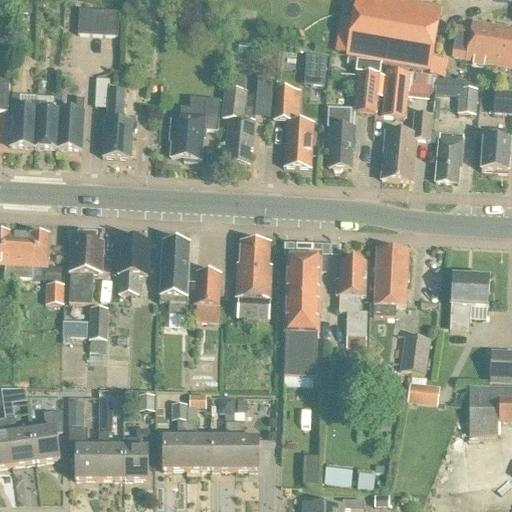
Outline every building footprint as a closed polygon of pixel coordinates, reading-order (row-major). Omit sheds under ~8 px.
[(430,75),(441,12),(373,0),(356,0),(346,61),(430,75)] [(31,19),(32,5),(17,5),(16,18),(31,19)] [(119,17),(79,15),(78,40),(117,42),(119,17)] [(511,32),(472,25),(465,64),(511,72),(511,32)] [(307,61),(306,73),(312,74),(311,91),(324,92),(325,75),(326,62),(307,61)] [(385,69),(358,67),(357,78),(359,78),(355,118),(375,120),(378,95),(383,96),(385,69)] [(410,72),(386,70),(381,123),(405,125),(406,121),(407,104),(407,100),(409,79),(410,72)] [(135,140),(136,124),(123,123),(125,95),(109,94),(110,85),(97,84),(95,112),(108,113),(107,126),(105,126),(103,162),(131,164),(132,140),(135,140)] [(460,93),(461,85),(436,84),(435,100),(459,102),(460,93)] [(0,116),(7,117),(9,87),(0,86),(0,116)] [(272,99),(273,89),(258,88),(256,98),(272,99)] [(475,121),(477,95),(460,93),(459,102),(458,119),(475,121)] [(311,174),(314,128),(297,127),(297,122),(293,122),(294,95),(276,94),(274,126),(286,127),(284,173),(311,174)] [(253,154),(255,127),(244,126),(246,97),(226,95),(223,124),(229,125),(227,153),(228,153),(227,169),(249,171),(251,155),(253,154)] [(511,119),(511,97),(495,96),(494,118),(511,119)] [(35,155),(38,114),(21,113),(21,101),(14,101),(11,154),(35,155)] [(197,165),(202,165),(204,135),(218,136),(220,105),(191,103),(190,113),(182,112),(181,126),(172,125),(170,146),(172,146),(171,162),(184,164),(184,167),(196,168),(197,165)] [(59,157),(62,116),(62,104),(55,104),(54,115),(38,114),(35,155),(59,157)] [(77,117),(62,116),(59,157),(82,158),(85,105),(78,105),(77,117)] [(352,175),(353,158),(359,158),(361,133),(350,132),(351,114),(328,113),(327,132),(329,132),(328,157),(330,157),(329,174),(352,175)] [(412,188),(414,163),(416,148),(429,149),(431,121),(415,119),(413,139),(385,137),(381,185),(412,188)] [(509,178),(511,147),(505,146),(506,135),(490,134),(490,145),(483,145),(481,176),(509,178)] [(461,171),(464,139),(439,137),(435,188),(457,189),(459,172),(461,171)] [(19,283),(21,240),(0,238),(0,270),(6,270),(5,283),(19,283)] [(47,273),(49,241),(21,240),(19,283),(33,284),(34,272),(45,273),(47,273)] [(103,258),(104,243),(72,243),(70,278),(72,278),(70,307),(92,308),(94,279),(101,279),(100,258),(103,258)] [(146,281),(148,246),(120,245),(118,280),(120,280),(119,306),(131,307),(131,300),(138,301),(139,281),(146,281)] [(187,320),(191,247),(162,246),(159,308),(169,308),(168,319),(187,320)] [(270,324),(273,271),(269,271),(270,248),(242,247),(241,270),(237,270),(235,302),(239,303),(238,323),(270,324)] [(377,253),(374,309),(373,322),(396,323),(396,311),(405,312),(409,255),(377,253)] [(324,277),(325,256),(291,255),(291,263),(290,263),(284,382),(316,384),(317,337),(318,317),(321,317),(322,306),(319,307),(320,277),(324,277)] [(368,319),(359,319),(360,301),(365,301),(366,268),(341,267),(340,284),(336,284),(336,299),(340,299),(339,315),(348,315),(347,344),(367,344),(368,319)] [(63,289),(64,273),(47,273),(45,273),(44,288),(63,289)] [(220,327),(221,316),(218,316),(220,279),(197,278),(195,310),(198,310),(197,326),(220,327)] [(487,313),(489,283),(454,281),(450,334),(469,335),(471,312),(487,313)] [(47,291),(46,311),(63,312),(64,292),(47,291)] [(109,314),(91,313),(90,345),(108,346),(109,314)] [(90,342),(90,325),(65,325),(65,342),(90,342)] [(405,343),(400,376),(425,380),(430,346),(405,343)] [(511,391),(511,359),(492,358),(490,390),(511,391)] [(121,368),(120,389),(138,390),(139,368),(121,368)] [(438,409),(440,391),(411,388),(409,406),(438,409)] [(511,393),(470,393),(469,440),(499,440),(499,428),(511,428),(511,393)] [(138,417),(154,417),(154,401),(138,401),(138,417)] [(205,417),(206,401),(189,401),(189,416),(205,417)] [(218,420),(235,419),(235,403),(218,403),(218,420)] [(237,407),(237,419),(247,419),(247,407),(237,407)] [(111,427),(121,427),(121,409),(111,409),(111,427)] [(187,427),(187,410),(171,410),(171,427),(187,427)] [(49,435),(32,437),(36,469),(60,466),(54,417),(44,419),(45,428),(48,428),(49,435)] [(68,432),(85,432),(85,420),(68,420),(68,432)] [(36,469),(32,437),(15,439),(14,432),(16,432),(15,423),(6,424),(13,472),(36,469)] [(0,474),(13,472),(6,424),(0,424),(0,434),(1,441),(0,441),(0,474)] [(186,476),(188,428),(178,428),(178,437),(180,437),(180,444),(163,444),(162,476),(186,476)] [(210,477),(211,445),(194,445),(194,437),(196,437),(197,428),(188,428),(186,476),(210,477)] [(234,478),(235,429),(226,429),(226,438),(228,438),(228,445),(211,445),(210,477),(234,478)] [(258,478),(259,446),(242,446),(242,438),(244,438),(244,429),(235,429),(234,478),(258,478)] [(100,486),(100,454),(89,454),(89,435),(70,434),(70,465),(75,465),(75,486),(100,486)] [(123,486),(123,454),(107,454),(107,447),(109,447),(109,437),(100,437),(100,454),(100,486),(123,486)] [(123,446),(123,454),(123,486),(148,487),(149,438),(137,438),(137,446),(123,446)] [(320,462),(307,462),(306,490),(319,490),(320,462)] [(388,511),(389,502),(375,502),(374,511),(388,511)]
